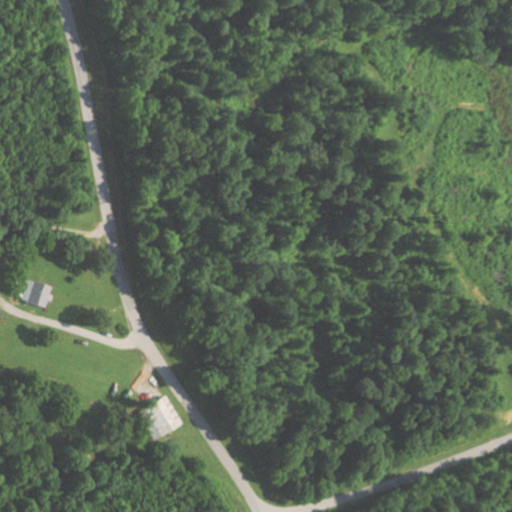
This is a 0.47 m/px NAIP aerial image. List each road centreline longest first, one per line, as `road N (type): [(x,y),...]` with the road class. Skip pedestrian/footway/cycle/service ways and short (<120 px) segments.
road 1 (residential): [(257,511),(127,297),(60,0)]
road 2 (residential): [(294,511),(511,438)]
